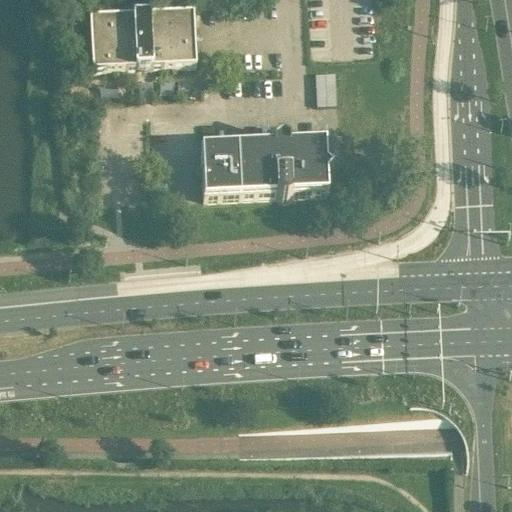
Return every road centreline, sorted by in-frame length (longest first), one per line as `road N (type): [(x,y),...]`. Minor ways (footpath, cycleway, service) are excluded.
road 1 (primary): [(0,376),(478,343)]
road 2 (primary): [(474,282),(0,322)]
road 3 (tertiary): [(460,0),(474,282)]
road 4 (tertiary): [(478,343),(487,511)]
